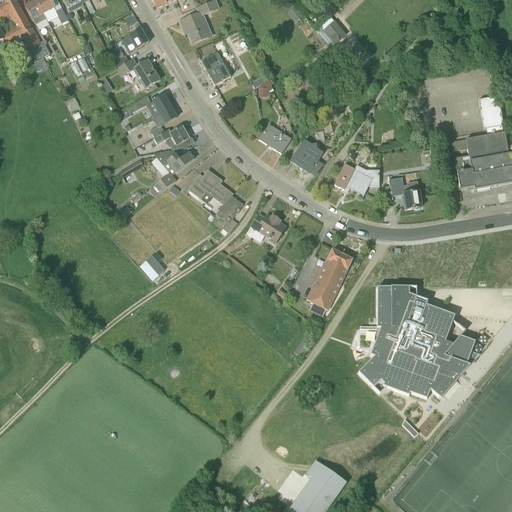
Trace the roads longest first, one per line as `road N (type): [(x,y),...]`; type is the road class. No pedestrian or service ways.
road 1 (residential): [(511,220),(378,235),(335,219),(236,153),(138,0)]
road 2 (track): [(388,235),(313,355),(240,441),(239,451),(293,487)]
road 3 (track): [(85,343),(231,238),(267,179)]
road 4 (track): [(0,431),(85,343)]
